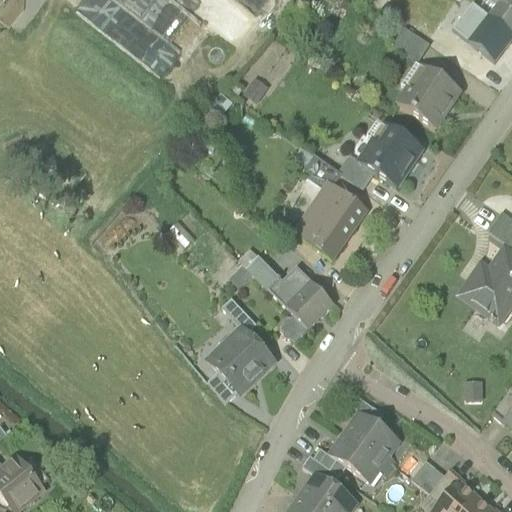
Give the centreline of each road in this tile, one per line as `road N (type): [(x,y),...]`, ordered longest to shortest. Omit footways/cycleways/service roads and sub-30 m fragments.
road 1 (residential): [(511,101),(326,360)]
road 2 (residential): [(326,360),(474,451),(511,485)]
road 3 (residential): [(326,360),(245,511)]
